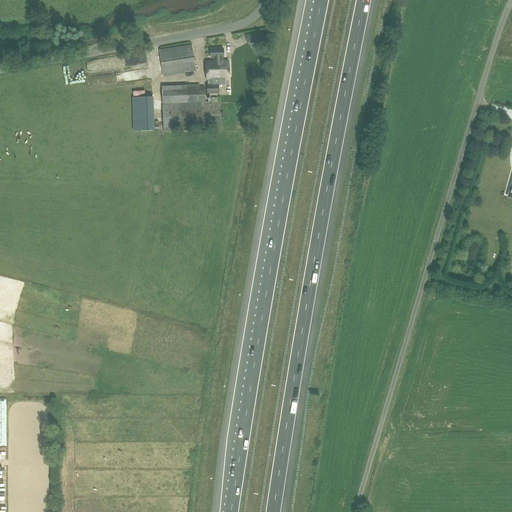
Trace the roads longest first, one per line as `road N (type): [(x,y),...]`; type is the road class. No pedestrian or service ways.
road 1 (unclassified): [(354,511),(511,0)]
road 2 (motorway): [(273,511),(364,0)]
road 3 (motorway): [(317,0),(230,511)]
road 4 (unclassified): [(266,0),(239,26),(0,70)]
